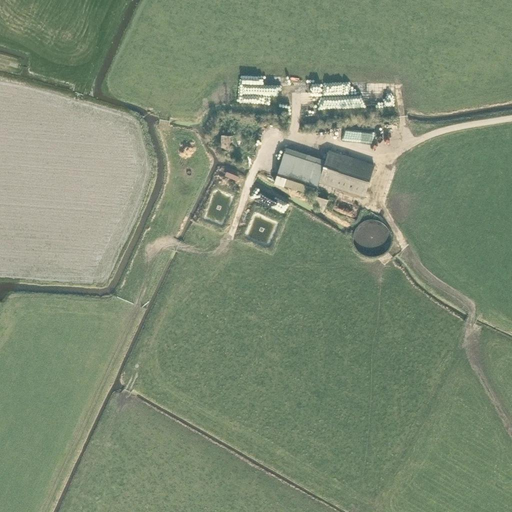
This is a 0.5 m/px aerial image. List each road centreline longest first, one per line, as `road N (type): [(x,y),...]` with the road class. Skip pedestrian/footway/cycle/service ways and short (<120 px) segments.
road 1 (track): [(469,327),(472,306),(411,255),(369,194),(380,159)]
road 2 (track): [(230,237),(273,134),(331,144)]
road 3 (unclassified): [(511,117),(436,132),(391,157)]
